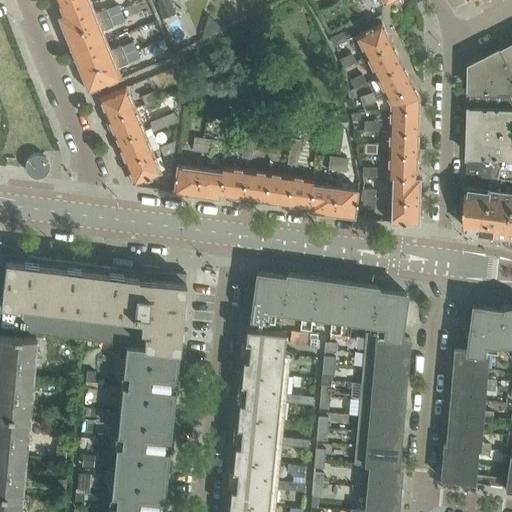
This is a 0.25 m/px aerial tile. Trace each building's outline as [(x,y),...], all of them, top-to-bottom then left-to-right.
[(88,0),(56,0),(62,14),(90,3),(88,0)] [(170,0),(158,0),(156,1),(162,18),(175,13),(170,0)] [(242,0),(242,8),(250,9),(250,0),(242,0)] [(94,13),(90,3),(62,14),(57,16),(65,35),(106,19),(102,10),(94,13)] [(208,15),(201,39),(221,28),(208,15)] [(101,30),(109,27),(106,19),(65,35),(72,54),(105,40),(101,30)] [(381,23),(356,35),(367,58),(392,45),(381,23)] [(342,32),(331,37),(334,45),(346,40),(342,32)] [(105,40),(72,54),(80,72),(120,56),(117,47),(109,51),(105,40)] [(511,43),(502,48),(511,67),(511,43)] [(404,68),(392,45),(367,58),(378,80),(404,68)] [(472,68),(471,90),(470,106),(511,107),(511,67),(502,48),(476,62),(472,68)] [(351,53),(340,59),(344,67),(355,61),(351,53)] [(124,64),(120,56),(80,72),(87,91),(95,88),(120,78),(116,67),(124,64)] [(418,97),(404,68),(378,80),(390,103),(418,97)] [(362,74),(350,80),(354,88),(355,87),(366,82),(362,74)] [(99,97),(108,119),(134,108),(125,86),(99,97)] [(354,88),(348,91),(352,99),(357,96),(355,87),(354,88)] [(154,91),(142,96),(146,104),(158,100),(154,91)] [(372,94),(361,100),(365,108),(376,102),(372,94)] [(390,103),(389,128),(418,128),(418,97),(390,103)] [(511,107),(470,106),(469,156),(497,157),(511,157),(511,107)] [(134,108),(108,119),(116,140),(143,129),(134,108)] [(174,112),(162,117),(166,126),(178,121),(174,112)] [(162,117),(150,121),(154,130),(166,126),(162,117)] [(364,125),(364,134),(377,135),(377,126),(364,125)] [(389,128),(388,152),(417,152),(418,128),(389,128)] [(143,129),(116,140),(125,161),(151,151),(143,129)] [(246,132),(245,144),(253,145),(255,133),(246,132)] [(194,149),(202,151),(204,138),(196,137),(194,149)] [(213,139),(204,138),(202,151),(211,152),(213,139)] [(291,138),(290,150),(298,151),(300,139),(291,138)] [(156,148),(159,156),(173,151),(174,141),(156,148)] [(245,144),(243,157),(252,158),(253,145),(245,144)] [(364,148),(363,157),(376,157),(376,148),(364,148)] [(290,150),(288,163),(297,164),(298,151),(290,150)] [(151,151),(125,161),(134,183),(160,172),(151,151)] [(388,152),(388,177),(391,177),(416,176),(417,152),(388,152)] [(26,162),(25,164),(27,164),(28,169),(30,173),(34,175),(39,175),(43,174),(46,170),(47,166),(49,166),(49,165),(49,163),(49,161),(48,159),(47,158),(46,157),(45,156),(44,155),(42,154),(40,153),(38,153),(36,153),(33,154),(31,154),(30,155),(29,156),(29,157),(28,158),(26,160),(26,161),(26,162)] [(331,156),(329,168),(338,170),(340,157),(331,156)] [(469,156),(468,185),(488,188),(488,176),(496,177),(497,157),(469,156)] [(340,157),(338,170),(346,171),(348,158),(340,157)] [(172,192),(195,195),(200,167),(177,163),(172,192)] [(219,194),(241,197),(246,169),(223,166),(222,170),(219,194)] [(200,167),(195,195),(219,198),(219,194),(222,170),(200,167)] [(363,167),(363,175),(375,176),(376,167),(363,167)] [(268,172),(246,169),(241,197),(264,200),(268,172)] [(264,200),(287,204),(291,175),(268,172),(264,200)] [(291,175),(287,204),(308,207),(313,182),(314,178),(291,175)] [(391,177),(391,199),(419,200),(420,177),(416,176),(391,177)] [(308,211),(331,214),(335,185),(313,182),(308,207),(308,211)] [(335,185),(331,214),(354,217),(358,189),(335,185)] [(468,185),(466,229),(470,229),(491,232),(492,221),(488,220),(489,212),(490,204),(492,188),(488,188),(468,185)] [(492,221),(491,232),(510,235),(511,218),(511,191),(492,188),(490,204),(489,212),(488,220),(492,221)] [(362,189),(360,206),(373,208),(375,191),(362,189)] [(391,199),(390,222),(391,222),(418,223),(419,200),(391,199)] [(42,257),(6,253),(1,252),(0,259),(0,293),(1,293),(0,303),(2,303),(24,306),(25,306),(24,311),(0,307),(0,327),(126,343),(126,344),(179,349),(186,272),(138,269),(68,261),(42,257)] [(282,309),(286,275),(257,271),(254,290),(251,317),(250,325),(250,326),(250,327),(279,330),(279,329),(279,328),(280,321),(281,321),(282,309)] [(301,318),(300,327),(310,328),(312,314),(317,277),(287,272),(286,275),(282,309),(306,313),(301,318)] [(331,331),(330,337),(339,338),(347,281),(317,277),(312,314),(336,317),(331,322),(330,331),(331,331)] [(376,288),(377,285),(347,281),(339,338),(348,339),(348,334),(349,334),(350,325),(347,318),(371,322),(376,288)] [(371,322),(369,333),(399,336),(406,292),(376,288),(371,322)] [(511,303),(502,305),(502,308),(498,340),(511,341),(511,303)] [(472,304),(466,350),(488,352),(496,353),(498,340),(502,308),(472,304)] [(286,330),(279,330),(250,327),(246,326),(227,511),(267,511),(270,487),(281,488),(282,480),(271,479),(274,443),(286,444),(286,436),(275,435),(279,400),(290,401),(291,393),(279,392),(286,330)] [(0,333),(0,412),(29,415),(36,337),(20,336),(20,335),(14,335),(13,335),(0,333)] [(410,338),(399,336),(369,333),(366,333),(365,349),(408,354),(410,338)] [(325,341),(324,351),(336,352),(337,342),(325,341)] [(178,377),(177,377),(179,349),(126,344),(123,374),(128,374),(127,385),(122,384),(119,409),(173,415),(175,392),(177,392),(178,393),(179,377),(178,377)] [(365,349),(363,366),(407,370),(408,354),(365,349)] [(454,349),(453,364),(486,367),(488,352),(466,350),(454,349)] [(323,355),(322,365),(334,366),(335,356),(323,355)] [(453,364),(451,380),(485,383),(485,379),(486,367),(453,364)] [(322,365),(322,375),(334,376),(334,366),(322,365)] [(363,366),(362,382),(405,386),(407,370),(363,366)] [(87,370),(86,380),(94,381),(95,371),(87,370)] [(451,380),(450,396),(483,399),(484,389),(485,383),(451,380)] [(362,382),(360,398),(404,402),(405,386),(362,382)] [(321,384),(320,395),(332,396),(333,385),(321,384)] [(301,402),(302,394),(291,393),(290,401),(301,402)] [(313,404),(314,396),(302,394),(301,402),(313,404)] [(320,395),(319,407),(331,408),(332,396),(320,395)] [(450,396),(449,412),(482,415),(482,411),(483,399),(450,396)] [(360,398),(359,414),(402,418),(404,402),(360,398)] [(172,438),(171,438),(173,415),(119,409),(117,435),(122,435),(121,446),(116,445),(113,470),(167,476),(169,453),(171,453),(172,453),(173,438),(172,438)] [(0,412),(0,492),(21,494),(29,415),(0,412)] [(449,412),(447,428),(481,431),(482,421),(482,415),(449,412)] [(359,414),(357,430),(401,435),(402,418),(359,414)] [(318,415),(317,427),(329,428),(330,417),(318,415)] [(317,427),(316,439),(328,440),(329,428),(317,427)] [(447,428),(446,444),(477,448),(479,448),(480,443),(481,431),(447,428)] [(357,430),(356,447),(399,451),(401,435),(357,430)] [(297,445),(298,437),(286,436),(286,444),(297,445)] [(309,446),(309,439),(298,437),(297,445),(309,446)] [(57,444),(56,457),(65,457),(66,445),(57,444)] [(444,444),(442,461),(476,465),(477,453),(477,448),(446,444),(444,444)] [(315,447),(314,457),(326,458),(327,448),(315,447)] [(356,447),(354,463),(369,464),(397,467),(397,466),(398,466),(399,451),(356,447)] [(83,454),(82,466),(94,467),(95,455),(83,454)] [(314,457),(313,467),(325,468),(326,458),(314,457)] [(501,478),(475,474),(476,465),(442,461),(441,478),(474,483),(474,482),(500,485),(501,478)] [(369,464),(367,487),(399,490),(402,467),(401,467),(401,468),(397,467),(369,464)] [(166,511),(168,499),(166,499),(165,499),(167,476),(113,470),(111,495),(116,496),(115,507),(110,506),(109,511),(166,511)] [(313,471),(312,483),(324,484),(325,472),(313,471)] [(66,491),(67,479),(58,478),(56,490),(66,491)] [(293,489),(294,481),(282,480),(281,488),(293,489)] [(304,490),(305,482),(294,481),(293,489),(304,490)] [(312,483),(311,494),(323,495),(324,484),(312,483)] [(397,511),(399,490),(367,487),(365,510),(383,511),(397,511)] [(0,492),(0,511),(19,511),(21,494),(0,492)] [(75,492),(74,503),(83,503),(84,493),(75,492)]
